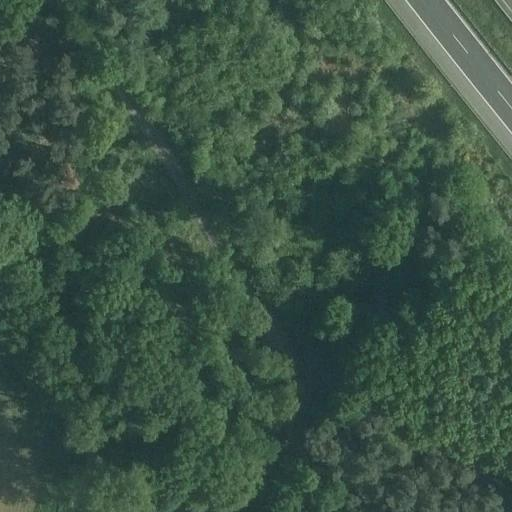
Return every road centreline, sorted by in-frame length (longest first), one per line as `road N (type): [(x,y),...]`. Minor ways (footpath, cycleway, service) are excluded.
road 1 (residential): [(299,511),(279,361),(263,320),(181,180),(55,0)]
road 2 (track): [(276,353),(511,443)]
road 3 (motorway): [(404,0),(511,136)]
